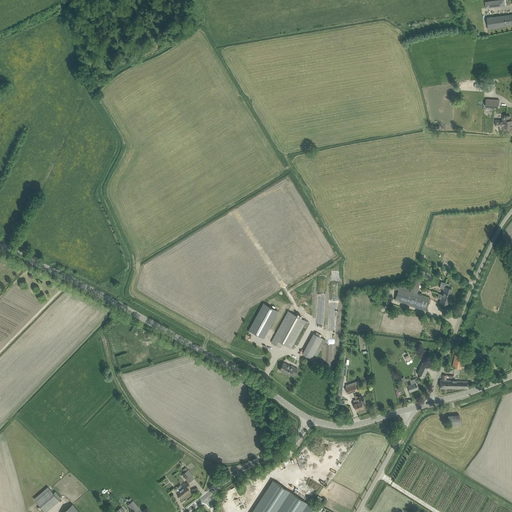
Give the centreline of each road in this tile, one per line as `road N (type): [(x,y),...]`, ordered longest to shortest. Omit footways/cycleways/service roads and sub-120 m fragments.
road 1 (unclassified): [(0,241),(241,372),(306,418)]
road 2 (unclassified): [(433,402),(464,303),(511,211)]
road 3 (unclassified): [(207,495),(287,448),(306,418)]
